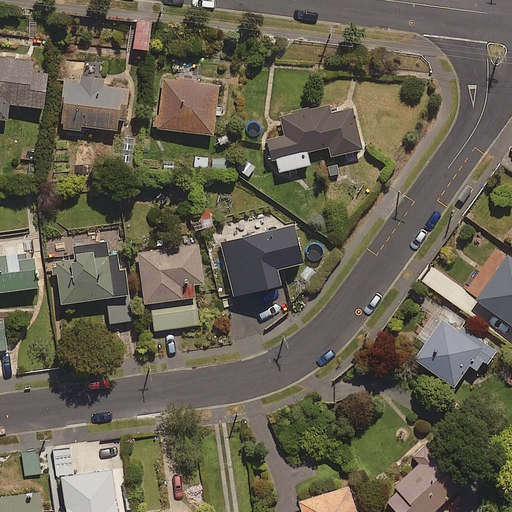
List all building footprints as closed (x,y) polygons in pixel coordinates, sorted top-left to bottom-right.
[(34,62),(0,58),(0,121),(9,122),(10,107),(45,110),(49,75),(33,73),(34,62)] [(63,128),(66,128),(66,131),(82,132),(82,129),(119,131),(120,120),(128,120),(130,90),(105,88),(105,82),(65,79),(63,128)] [(220,85),(165,79),(159,130),(214,137),(220,85)] [(280,163),(282,174),(312,167),(310,156),(331,151),(333,160),(363,153),(353,110),(330,115),(329,108),(280,119),(284,138),(270,142),(275,164),(280,163)] [(241,156),(234,169),(250,178),(257,166),(241,156)] [(305,266),(297,228),(223,245),(236,300),(283,289),(279,272),(305,266)] [(133,322),(122,240),(74,246),(76,261),(57,263),(63,306),(108,300),(111,325),(133,322)] [(139,253),(146,305),(152,305),(155,332),(201,327),(196,286),(204,285),(200,246),(139,253)] [(0,294),(39,290),(35,253),(0,257),(0,294)] [(478,301),(495,314),(491,320),(502,327),(506,322),(511,326),(511,258),(510,257),(478,301)] [(495,352),(443,319),(415,362),(457,389),(471,367),(481,374),(495,352)] [(71,447),(52,448),(54,475),(73,474),(71,447)] [(38,451),(22,452),(24,476),(41,474),(38,451)] [(385,498),(396,511),(436,511),(460,492),(432,458),(385,498)] [(118,511),(113,472),(63,480),(67,511),(118,511)] [(356,511),(350,489),(300,504),(302,511),(356,511)] [(43,511),(42,496),(0,500),(0,511),(43,511)]
